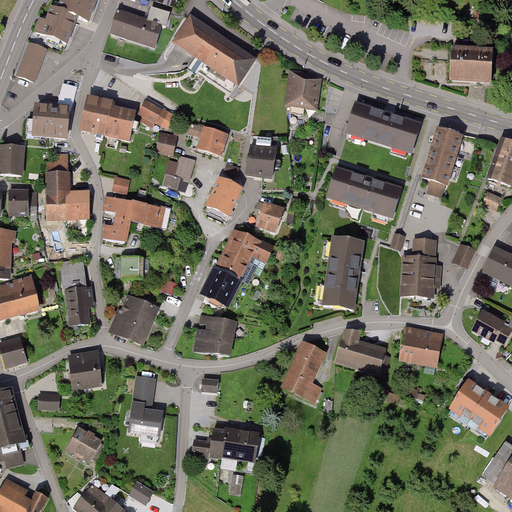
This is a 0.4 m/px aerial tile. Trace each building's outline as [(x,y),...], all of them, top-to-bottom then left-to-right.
[(63,0),(59,13),(49,10),(38,39),(68,49),(77,23),(90,27),(98,0),(63,0)] [(155,50),(162,27),(166,28),(170,16),(152,10),(148,22),(118,12),(110,35),(155,50)] [(231,95),(254,62),(191,21),(176,44),(212,68),(205,78),(231,95)] [(16,78),(34,85),(47,52),(29,45),(16,78)] [(493,55),(454,54),(453,83),(492,84),(493,55)] [(318,114),(323,79),(289,73),(283,109),(318,114)] [(177,116),(151,103),(143,118),(169,131),(177,116)] [(80,135),(130,146),(137,115),(88,104),(80,135)] [(347,138),(413,159),(423,127),(357,106),(347,138)] [(47,123),(32,122),(30,143),(70,145),(71,119),(47,117),(47,123)] [(196,153),(222,160),(229,137),(191,126),(188,135),(200,139),(196,153)] [(422,182),(448,191),(465,141),(439,132),(422,182)] [(174,158),(178,138),(160,135),(156,155),(174,158)] [(488,180),(510,187),(511,182),(511,142),(502,139),(488,180)] [(274,184),(278,152),(251,148),(246,180),(274,184)] [(0,149),(0,177),(22,180),(25,152),(0,149)] [(48,219),(89,219),(89,192),(69,192),(68,154),(47,154),(48,219)] [(187,194),(196,163),(176,158),(168,189),(187,194)] [(337,171),(327,201),(394,222),(403,192),(337,171)] [(130,183),(115,180),(112,194),(127,197),(130,183)] [(218,182),(206,211),(233,222),(245,192),(218,182)] [(9,216),(28,217),(29,191),(9,191),(9,216)] [(502,199),(487,193),(482,205),(496,211),(502,199)] [(104,228),(101,243),(127,249),(132,226),(136,205),(105,199),(102,214),(115,217),(113,230),(104,228)] [(172,213),(136,205),(132,226),(168,234),(172,213)] [(284,217),(265,209),(257,229),(276,237),(284,217)] [(15,234),(0,232),(0,280),(9,281),(10,270),(11,244),(15,244),(15,234)] [(275,250),(234,233),(215,270),(240,283),(252,260),(266,267),(275,250)] [(395,236),(391,250),(401,253),(405,239),(395,236)] [(353,312),(363,244),(332,240),(322,307),(353,312)] [(413,260),(436,261),(437,244),(414,242),(413,260)] [(460,247),(453,264),(467,270),(474,254),(460,247)] [(511,285),(511,258),(496,251),(485,273),(511,285)] [(434,301),(436,261),(413,260),(404,259),(401,299),(434,301)] [(122,262),(123,281),(143,281),(143,262),(122,262)] [(60,266),(64,296),(87,293),(83,263),(60,266)] [(240,283),(215,270),(201,297),(226,310),(240,283)] [(172,294),(177,283),(167,278),(162,290),(172,294)] [(17,291),(0,295),(0,321),(39,312),(31,279),(15,283),(17,291)] [(87,293),(64,296),(70,335),(93,332),(87,293)] [(109,336),(144,351),(161,313),(126,298),(109,336)] [(511,319),(509,325),(483,311),(472,332),(494,343),(496,341),(499,343),(505,346),(511,333),(511,319)] [(230,360),(237,324),(201,316),(194,353),(230,360)] [(437,372),(444,337),(407,330),(400,365),(437,372)] [(345,333),(335,367),(380,379),(388,352),(360,344),(362,337),(345,333)] [(20,341),(1,347),(8,369),(27,364),(20,341)] [(281,392),(316,407),(323,391),(314,387),(328,357),(302,346),(281,392)] [(71,390),(101,385),(98,353),(70,359),(72,381),(70,381),(71,390)] [(128,438),(160,443),(164,416),(152,414),(156,383),(135,380),(128,438)] [(222,382),(205,381),(204,395),(221,395),(222,382)] [(490,435),(506,410),(469,385),(453,410),(490,435)] [(24,444),(11,392),(0,394),(0,462),(6,461),(8,468),(23,464),(18,445),(24,444)] [(58,397),(40,397),(39,410),(57,411),(58,397)] [(229,433),(200,429),(195,463),(224,467),(229,433)] [(80,432),(68,452),(90,464),(101,444),(93,439),(94,437),(89,434),(87,436),(80,432)] [(258,436),(229,433),(224,467),(253,470),(258,436)] [(511,447),(508,445),(486,478),(497,486),(501,481),(511,489),(511,447)] [(114,483),(109,491),(117,496),(122,489),(114,483)] [(232,492),(242,494),(243,487),(233,485),(232,492)] [(0,494),(0,511),(1,511),(40,511),(47,500),(37,495),(31,505),(23,501),(25,498),(4,486),(0,494)] [(151,494),(136,486),(130,496),(145,505),(148,501),(151,494)] [(124,511),(93,487),(74,509),(77,511),(124,511)]
